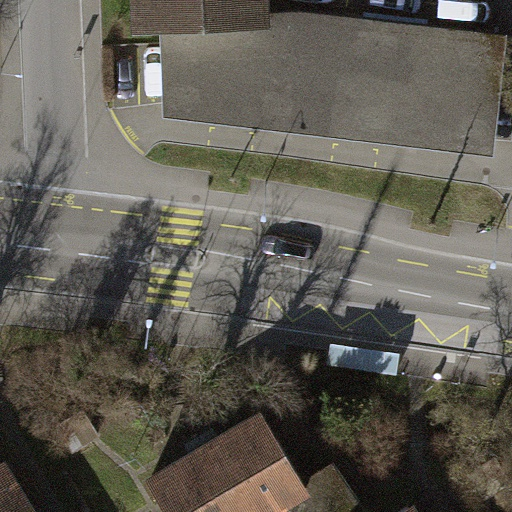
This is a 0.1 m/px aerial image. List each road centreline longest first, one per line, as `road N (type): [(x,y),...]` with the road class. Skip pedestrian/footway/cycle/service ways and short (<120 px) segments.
road 1 (tertiary): [(53,252),(511,319)]
road 2 (residential): [(50,0),(53,252)]
